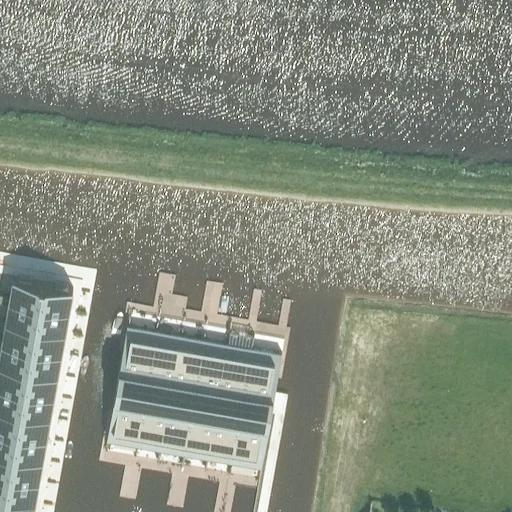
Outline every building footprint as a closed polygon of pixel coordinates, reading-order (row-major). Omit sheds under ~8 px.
[(10,296),(9,299),(39,304),(43,282),(32,280),(32,277),(19,275),(19,278),(13,277),(10,296)] [(43,282),(39,304),(69,310),(73,287),(68,286),(68,284),(55,281),(54,284),(43,282)] [(0,293),(0,302),(9,304),(9,299),(10,296),(0,293)] [(9,304),(6,320),(35,326),(39,304),(9,299),(9,304)] [(39,304),(35,326),(65,331),(69,310),(39,304)] [(3,338),(2,342),(32,347),(35,326),(6,320),(3,338)] [(127,325),(119,371),(121,371),(121,370),(149,375),(157,330),(127,325)] [(35,326),(32,347),(61,352),(65,331),(35,326)] [(157,330),(149,375),(173,379),(181,335),(157,330)] [(181,335),(173,379),(196,383),(204,339),(181,335)] [(204,339),(196,383),(220,388),(228,343),(204,339)] [(1,346),(0,352),(0,363),(28,368),(32,347),(2,342),(1,346)] [(228,343),(220,388),(244,392),(252,347),(228,343)] [(32,347),(28,368),(57,374),(61,352),(32,347)] [(252,347),(244,392),(271,397),(271,398),(273,398),(275,394),(282,353),(252,347)] [(0,385),(24,390),(28,368),(0,363),(0,385)] [(28,368),(24,390),(54,395),(57,374),(28,368)] [(119,371),(115,394),(117,394),(117,395),(145,400),(168,404),(192,408),(216,413),(239,417),(267,422),(267,421),(269,421),(271,410),(273,398),(271,398),(271,397),(244,392),(220,388),(196,383),(173,379),(149,375),(121,370),(121,371),(119,371)] [(0,407),(20,411),(24,390),(0,385),(0,407)] [(24,390),(20,411),(50,416),(54,395),(24,390)] [(115,394),(107,439),(137,445),(145,400),(117,395),(117,394),(115,394)] [(145,400),(137,445),(160,449),(168,404),(145,400)] [(168,404),(160,449),(184,453),(192,408),(168,404)] [(0,429),(16,433),(20,411),(0,407),(0,429)] [(192,408),(184,453),(208,457),(216,413),(192,408)] [(20,411),(16,433),(46,438),(50,416),(20,411)] [(216,413),(208,457),(231,461),(239,417),(216,413)] [(239,417),(231,461),(261,467),(269,421),(267,421),(267,422),(239,417)] [(0,451),(13,454),(16,433),(0,429),(0,451)] [(16,433),(13,454),(42,459),(46,438),(16,433)] [(0,473),(9,475),(13,454),(0,451),(0,473)] [(13,454),(9,475),(39,481),(42,459),(13,454)] [(0,495),(5,497),(9,475),(0,473),(0,495)] [(9,475),(5,497),(35,502),(39,481),(9,475)] [(5,497),(2,511),(32,511),(35,502),(5,497)]
